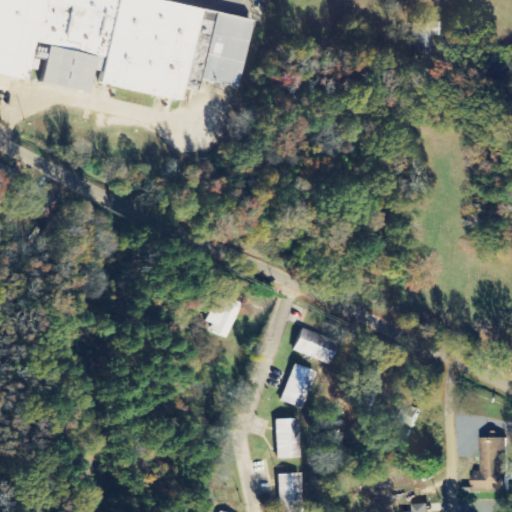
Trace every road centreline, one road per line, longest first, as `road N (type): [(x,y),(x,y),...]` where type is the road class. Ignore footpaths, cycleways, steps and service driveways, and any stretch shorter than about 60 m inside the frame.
road 1 (residential): [(511,388),(0,140)]
road 2 (residential): [(292,282),(239,436),(254,511)]
road 3 (residential): [(445,356),(450,511)]
